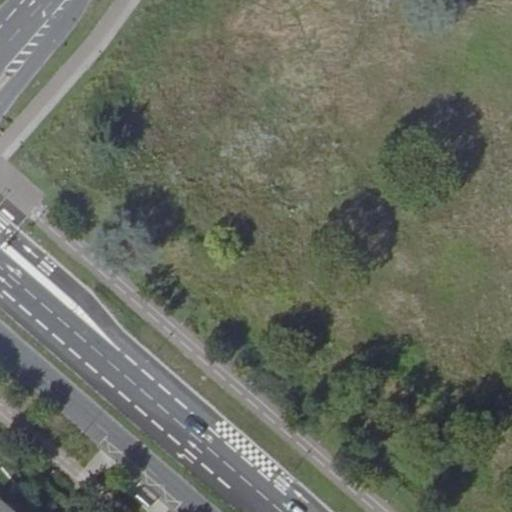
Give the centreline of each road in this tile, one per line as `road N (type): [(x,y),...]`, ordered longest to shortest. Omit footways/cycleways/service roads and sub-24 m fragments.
road 1 (primary): [(303,511),(0,243)]
road 2 (primary): [(259,511),(0,289)]
road 3 (primary): [(0,338),(199,511)]
